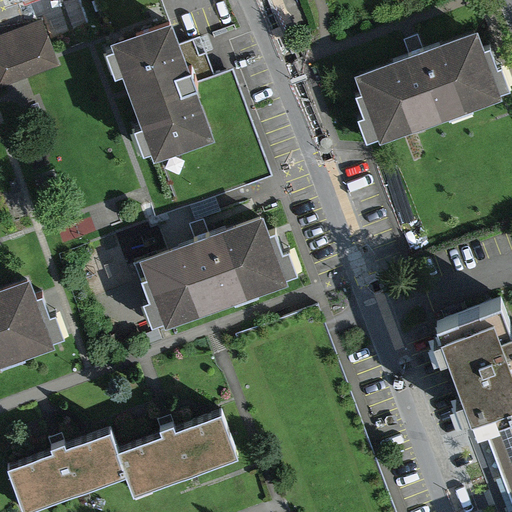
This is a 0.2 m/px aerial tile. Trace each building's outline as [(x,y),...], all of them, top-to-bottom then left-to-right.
[(41,20),(0,33),(0,85),(57,66),(41,20)] [(176,24),(117,46),(159,161),(219,139),(176,24)] [(479,27),(357,72),(381,138),(503,93),(479,27)] [(263,215),(141,259),(164,322),(286,278),(263,215)] [(27,282),(0,291),(0,367),(51,349),(27,282)] [(511,325),(510,320),(444,343),(480,443),(489,439),(511,431),(511,325)] [(116,447),(127,479),(134,497),(237,460),(219,410),(174,426),(173,422),(160,427),(161,431),(116,447)] [(50,447),(5,463),(22,511),(33,511),(127,479),(116,447),(109,427),(64,443),(63,439),(48,444),(50,447)] [(511,431),(489,439),(511,504),(511,431)]
